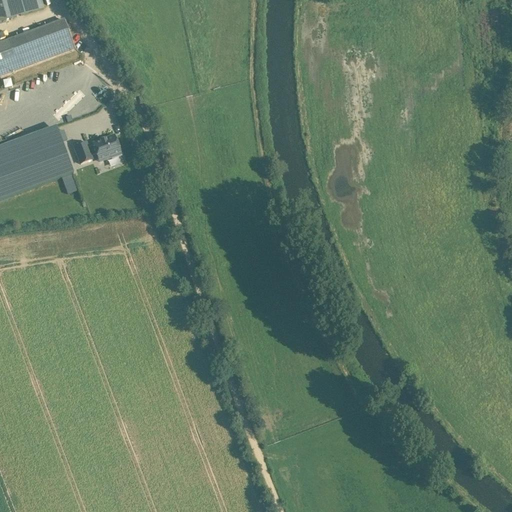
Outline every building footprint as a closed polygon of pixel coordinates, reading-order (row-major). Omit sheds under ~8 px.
[(40,0),(0,0),(6,20),(43,9),(40,0)] [(64,21),(8,42),(18,70),(75,49),(64,21)] [(18,70),(8,42),(0,45),(0,49),(9,74),(18,70)] [(0,77),(9,74),(0,49),(0,77)] [(118,136),(91,140),(95,162),(122,157),(118,136)] [(0,207),(71,180),(55,138),(0,158),(0,207)] [(87,142),(74,147),(80,165),(93,161),(87,142)]
